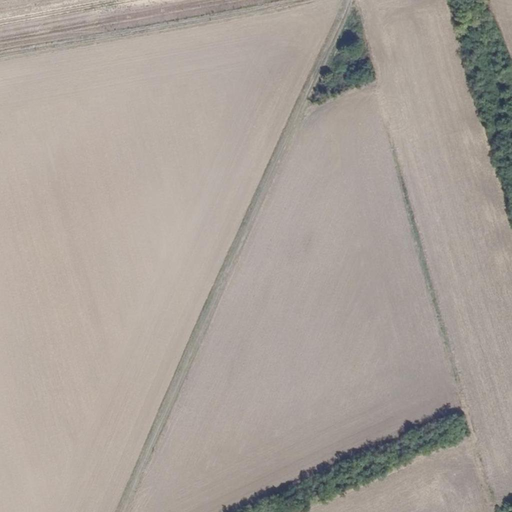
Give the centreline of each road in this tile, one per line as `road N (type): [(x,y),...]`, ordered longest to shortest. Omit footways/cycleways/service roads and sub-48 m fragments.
road 1 (track): [(355,0),(130,511)]
road 2 (track): [(355,0),(507,511)]
road 3 (track): [(0,49),(278,0)]
